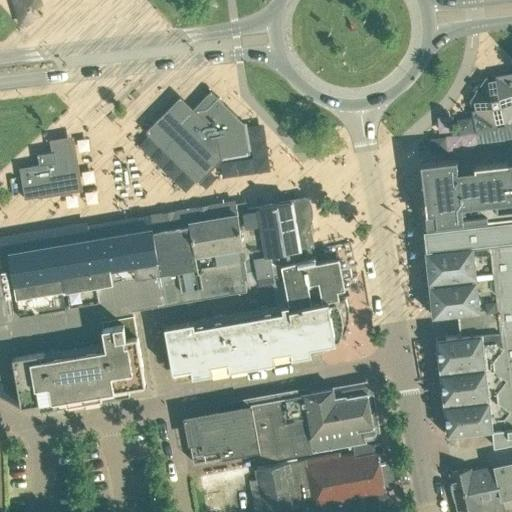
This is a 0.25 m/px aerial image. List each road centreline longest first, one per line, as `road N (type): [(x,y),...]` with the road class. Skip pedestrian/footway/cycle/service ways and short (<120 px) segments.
road 1 (primary): [(0,81),(238,54),(286,57)]
road 2 (primary): [(282,17),(0,58)]
road 3 (unclassified): [(402,359),(360,101)]
road 4 (residential): [(166,403),(402,359)]
road 5 (residential): [(166,403),(40,430),(0,415)]
road 6 (unclassified): [(429,511),(402,359)]
